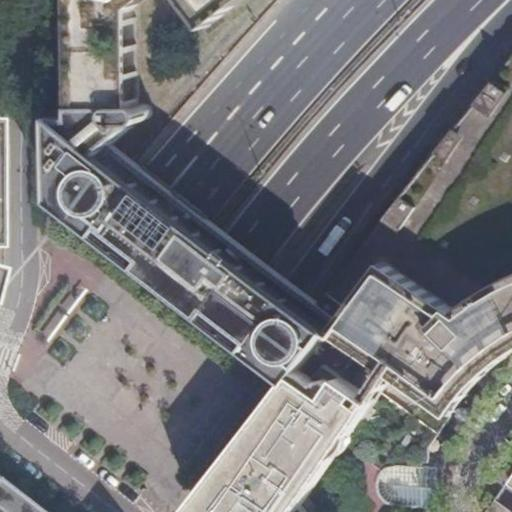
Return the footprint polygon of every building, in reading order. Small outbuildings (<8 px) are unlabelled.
[(76,0),(77,63),(78,104),(91,104),(140,103),(138,7),(147,0),(188,0),(210,27),(243,0),(76,0)] [(438,511),(439,504),(428,503),(432,442),(457,408),(475,387),(495,371),(511,358),(511,62),(458,129),(321,303),(343,320),(312,360),(307,366),(295,381),(288,391),(286,390),(195,507),(199,511),(438,511)] [(59,199),(295,381),(307,366),(312,360),(343,320),(321,303),(128,154),(126,156),(111,145),(134,127),(129,123),(132,120),(148,118),(148,117),(149,117),(150,116),(151,114),(151,112),(150,111),(150,110),(149,109),(144,106),(140,103),(91,104),(78,104),(78,119),(57,119),(59,199)] [(76,285),(64,311),(78,318),(90,292),(76,285)] [(39,333),(53,345),(73,322),(58,310),(39,333)] [(0,511),(57,511),(0,467),(0,511)] [(511,511),(496,500),(488,511),(511,511)]
